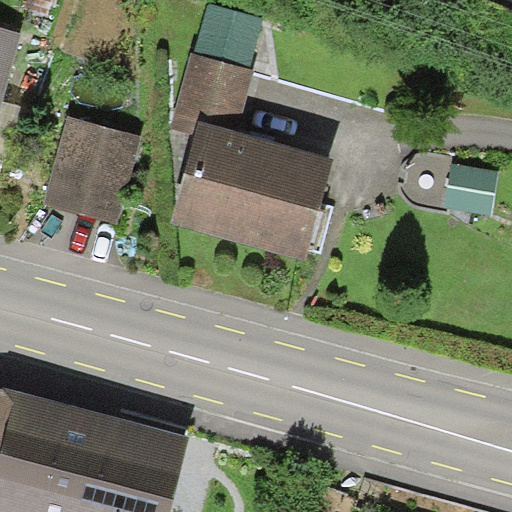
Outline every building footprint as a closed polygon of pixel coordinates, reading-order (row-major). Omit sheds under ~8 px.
[(265,21),(208,6),(195,59),(249,75),(265,21)] [(21,36),(0,29),(0,114),(3,105),(21,36)] [(195,59),(192,59),(171,133),(196,140),(199,128),(238,139),(255,76),(249,75),(195,59)] [(31,112),(3,105),(0,114),(0,153),(20,158),(31,112)] [(68,120),(44,207),(118,226),(141,139),(68,120)] [(238,139),(199,128),(196,140),(171,230),(307,267),(335,166),(273,149),(238,139)] [(499,173),(451,167),(446,211),(492,218),(499,173)] [(0,511),(41,511),(67,411),(24,400),(0,393),(0,511)] [(67,411),(41,511),(172,511),(191,444),(98,419),(67,411)]
